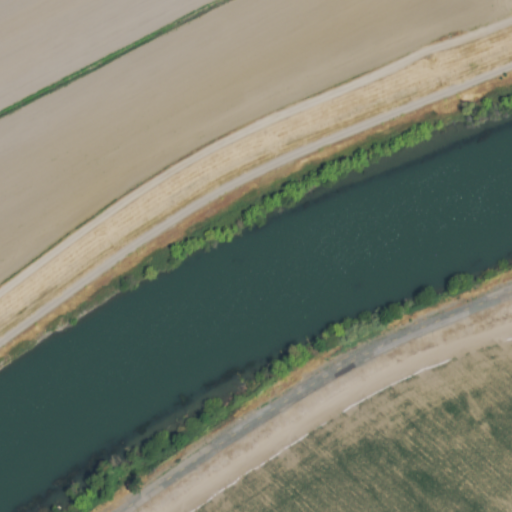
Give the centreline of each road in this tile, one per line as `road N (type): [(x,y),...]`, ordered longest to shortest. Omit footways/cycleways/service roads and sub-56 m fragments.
road 1 (residential): [(511,66),(272,163),(185,213),(0,342)]
road 2 (residential): [(122,511),(343,368),(511,293)]
